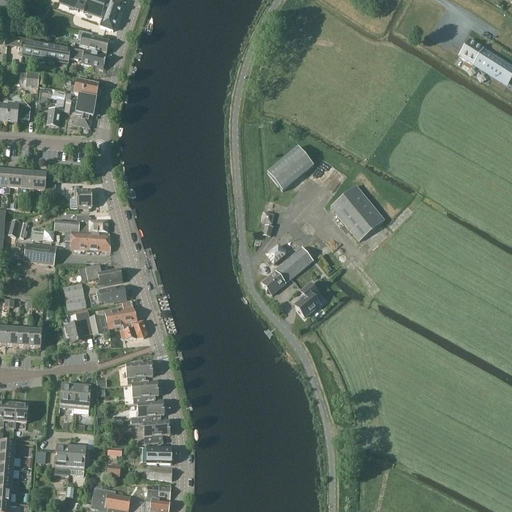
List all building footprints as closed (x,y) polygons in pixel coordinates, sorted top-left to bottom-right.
[(0,0),(0,18),(1,19),(1,20),(10,0),(0,0)] [(113,33),(122,5),(110,0),(108,0),(60,0),(61,0),(103,19),(100,29),(113,33)] [(51,30),(50,37),(58,39),(59,31),(51,30)] [(106,56),(109,43),(109,42),(91,38),(92,36),(80,33),(78,41),(81,42),(79,49),(106,56)] [(511,82),(511,67),(483,50),(483,49),(469,41),(459,58),(472,66),(501,84),(508,88),(511,82)] [(81,66),(101,70),(103,71),(106,58),(84,53),(70,51),(24,44),(22,58),(68,65),(69,60),(78,62),(78,58),(83,58),(81,66)] [(39,74),(38,89),(45,90),(47,75),(39,74)] [(27,75),(26,87),(38,88),(39,76),(27,75)] [(78,97),(96,101),(96,100),(99,86),(76,81),(73,96),(78,97)] [(41,92),(40,99),(51,100),(52,93),(41,92)] [(93,119),(96,101),(78,97),(73,128),(89,131),(92,119),(93,119)] [(23,102),(19,105),(18,106),(8,105),(8,107),(0,106),(0,123),(12,125),(12,124),(14,124),(14,125),(17,125),(17,121),(29,123),(30,110),(23,102)] [(47,127),(58,129),(61,113),(62,113),(63,107),(50,105),(47,127)] [(298,149),(267,174),(282,193),(313,167),(298,149)] [(8,189),(10,173),(10,172),(9,172),(9,173),(0,172),(0,188),(6,189),(8,189)] [(20,190),(22,174),(22,173),(21,173),(21,174),(10,173),(8,189),(6,189),(6,195),(9,196),(10,189),(18,190),(20,190)] [(32,191),(34,175),(34,174),(33,174),(33,175),(22,174),(20,190),(18,190),(18,197),(21,197),(22,190),(30,191),(32,191)] [(44,192),(46,176),(45,176),(34,175),(32,191),(30,191),(29,198),(33,198),(34,191),(44,192)] [(384,222),(355,188),(330,209),(359,243),(384,222)] [(92,203),(91,193),(74,194),(74,200),(76,200),(76,202),(70,202),(70,210),(76,210),(92,210),(92,208),(93,208),(93,203),(92,203)] [(263,213),(260,225),(272,228),(275,216),(263,213)] [(107,222),(89,223),(89,218),(76,218),(76,224),(79,225),(79,234),(89,234),(89,233),(108,234),(107,222)] [(13,222),(8,238),(16,240),(20,224),(13,222)] [(109,236),(89,234),(79,234),(79,225),(76,224),(54,223),(54,233),(66,234),(65,244),(71,244),(70,252),(75,252),(75,254),(80,254),(80,253),(84,253),(85,252),(87,252),(87,255),(94,255),(94,253),(95,254),(98,254),(100,253),(111,254),(109,236)] [(262,237),(270,239),(273,229),(265,227),(262,236),(262,237)] [(276,241),(288,254),(299,246),(287,232),(276,241)] [(40,243),(41,234),(32,233),(31,242),(40,243)] [(44,242),(52,243),(54,234),(45,233),(44,242)] [(262,236),(254,234),(252,246),(260,248),(262,237),(262,236)] [(26,246),(24,264),(50,267),(55,268),(57,250),(26,246)] [(313,263),(301,249),(272,272),(273,274),(261,284),(272,298),(286,286),(285,285),(313,263)] [(100,288),(122,284),(119,271),(101,275),(99,267),(85,270),(87,283),(98,280),(100,288)] [(320,307),(313,298),(317,294),(310,285),(300,293),(304,299),(294,307),(304,319),(320,307)] [(85,310),(81,286),(63,290),(68,313),(85,310)] [(123,287),(99,293),(101,304),(107,303),(108,306),(126,302),(123,287)] [(132,308),(131,303),(122,305),(123,309),(104,313),(105,316),(89,319),(93,338),(109,335),(108,331),(120,329),(121,334),(120,334),(121,342),(143,340),(147,335),(143,323),(137,324),(132,308)] [(86,338),(93,337),(88,314),(75,317),(77,325),(65,328),(66,336),(68,336),(70,346),(84,343),(83,338),(86,337),(86,338)] [(17,348),(18,331),(7,330),(6,347),(17,348)] [(28,349),(30,332),(18,331),(17,348),(28,349)] [(41,333),(30,332),(28,349),(40,350),(41,333)] [(127,387),(131,387),(141,386),(140,379),(152,378),(151,365),(144,365),(143,362),(134,363),(134,366),(126,367),(127,387)] [(157,384),(141,386),(131,387),(133,407),(137,407),(147,405),(146,399),(158,398),(157,384)] [(74,410),(76,388),(70,388),(68,388),(68,386),(61,386),(59,409),(74,410)] [(81,388),(76,388),(74,410),(74,411),(74,415),(89,417),(91,388),(84,387),(84,389),(81,389),(81,388)] [(162,404),(147,405),(137,407),(139,427),(143,426),(152,425),(152,418),(164,417),(162,404)] [(14,424),(16,407),(16,405),(15,405),(15,407),(4,406),(2,423),(0,422),(0,429),(3,429),(4,423),(12,424),(14,424)] [(27,408),(16,407),(14,424),(12,424),(11,430),(15,430),(16,424),(26,425),(28,406),(27,406),(27,408)] [(168,423),(152,425),(143,426),(145,446),(158,445),(158,438),(169,437),(168,423)] [(122,437),(110,438),(111,446),(123,445),(122,437)] [(15,445),(0,444),(0,456),(14,458),(14,456),(15,445)] [(69,472),(71,449),(65,449),(65,450),(63,450),(63,447),(56,447),(54,471),(69,472)] [(86,449),(79,449),(79,451),(76,451),(76,450),(71,449),(69,472),(69,477),(84,478),(86,449)] [(171,451),(147,450),(147,466),(171,466),(171,461),(173,461),(173,455),(171,455),(171,451)] [(13,468),(14,460),(20,461),(20,457),(14,456),(14,458),(0,456),(0,468),(13,470),(13,468)] [(119,468),(108,466),(107,471),(110,472),(110,476),(118,478),(119,468)] [(19,469),(13,468),(13,470),(0,468),(0,480),(12,482),(12,480),(13,472),(19,473),(19,469)] [(150,468),(144,468),(144,474),(148,474),(147,480),(171,483),(172,469),(150,468)] [(18,481),(12,480),(12,482),(0,480),(0,492),(11,493),(11,492),(12,484),(18,485),(18,481)] [(128,511),(131,500),(115,497),(115,494),(104,492),(104,489),(103,489),(104,485),(98,484),(94,511),(100,511),(128,511)] [(147,500),(170,502),(171,490),(148,488),(147,488),(129,487),(129,497),(147,499),(147,500)] [(18,493),(11,492),(11,493),(0,492),(0,504),(10,505),(10,504),(11,496),(17,497),(18,493)] [(168,511),(169,504),(151,502),(152,501),(144,500),(143,502),(146,503),(145,505),(144,511),(168,511)]
